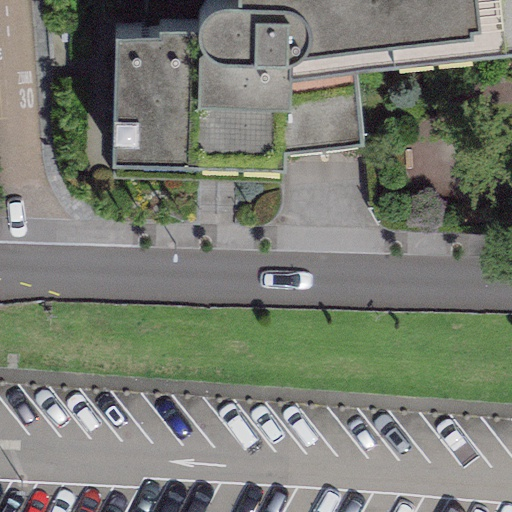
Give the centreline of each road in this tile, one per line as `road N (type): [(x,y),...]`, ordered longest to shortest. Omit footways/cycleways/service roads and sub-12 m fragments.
road 1 (primary): [(13,275),(511,290)]
road 2 (residential): [(7,0),(13,275)]
